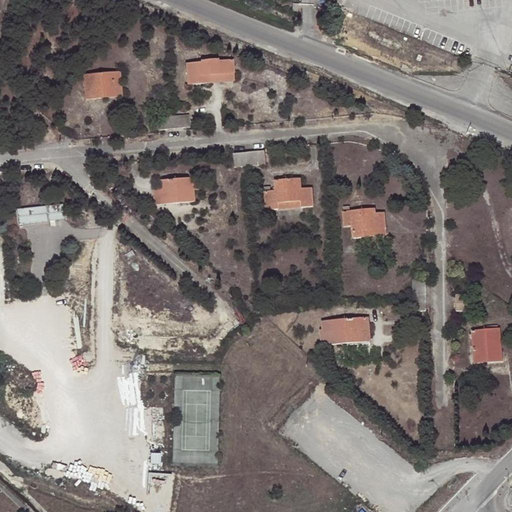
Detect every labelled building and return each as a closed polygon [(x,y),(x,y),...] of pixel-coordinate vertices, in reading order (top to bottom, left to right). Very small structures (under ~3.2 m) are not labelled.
[(205,63),(187,64),(188,84),(210,83),(210,76),(234,74),(233,60),(219,61),(219,59),(204,60),(205,63)] [(120,73),(84,75),(86,100),(103,98),(102,93),(122,91),(120,73)] [(234,74),(210,76),(210,83),(234,81),(234,74)] [(189,115),(174,116),(175,129),(190,128),(189,115)] [(159,117),(160,130),(162,130),(175,129),(174,116),(159,117)] [(265,151),(249,153),(250,166),(266,165),(265,151)] [(249,153),(234,154),(234,167),(250,166),(249,153)] [(200,190),(199,178),(161,181),(162,188),(153,189),(154,205),(195,202),(194,190),(200,190)] [(276,191),(265,192),(266,210),(278,209),(278,203),(301,202),(301,207),(313,206),(311,188),(301,189),(300,179),(275,181),(276,191)] [(18,207),(19,222),(65,219),(64,204),(18,207)] [(343,212),(344,223),(351,222),(352,226),(353,238),(385,236),(384,212),(375,213),(375,209),(343,212)] [(412,280),(412,295),(426,295),(426,280),(412,280)] [(425,310),(426,295),(412,295),(412,310),(425,310)] [(470,311),(470,295),(455,295),(456,311),(470,311)] [(322,321),(323,330),(320,330),(321,345),(370,341),(368,317),(322,321)] [(500,329),(472,331),(474,363),(488,362),(487,355),(501,354),(500,329)] [(501,354),(487,355),(488,362),(502,361),(501,354)]
